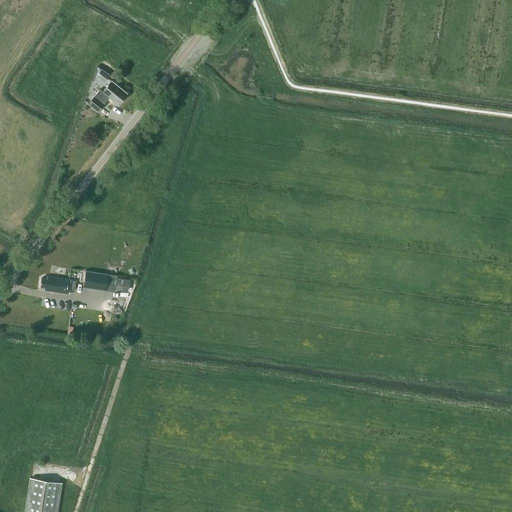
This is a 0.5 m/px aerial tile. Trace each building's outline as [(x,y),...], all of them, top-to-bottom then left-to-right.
[(96,76),(104,82),(110,75),(102,68),(96,76)] [(105,104),(104,103),(109,97),(118,104),(127,93),(111,81),(103,91),(100,89),(88,104),(98,112),(105,104)] [(83,287),(106,290),(108,273),(86,270),(83,287)] [(69,293),(70,288),(74,289),(75,282),(71,281),(71,279),(47,276),(47,279),(41,278),(40,286),(45,287),(44,290),(69,293)] [(130,279),(117,277),(115,289),(128,291),(130,279)] [(109,322),(121,323),(123,302),(111,301),(109,322)] [(56,511),(62,482),(30,477),(24,511),(56,511)]
